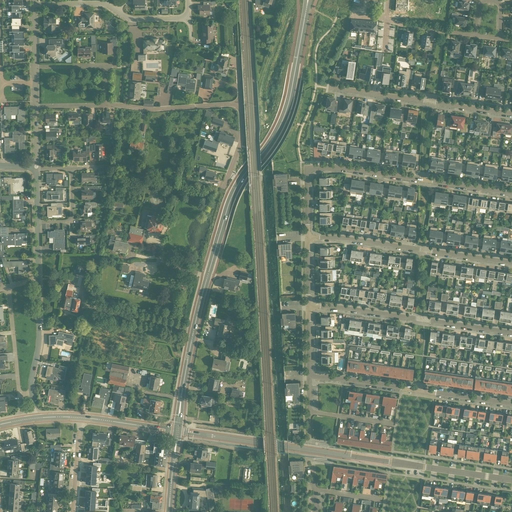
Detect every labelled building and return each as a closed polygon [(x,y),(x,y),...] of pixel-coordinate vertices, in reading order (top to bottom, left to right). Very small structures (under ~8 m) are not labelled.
[(23,0),(13,0),(14,2),(9,3),(9,6),(6,6),(6,7),(4,7),(4,9),(7,9),(19,9),(19,5),(24,5),(23,0)] [(137,0),(133,0),(133,3),(135,3),(135,10),(145,10),(145,7),(146,7),(146,6),(147,6),(147,5),(147,4),(146,4),(145,4),(145,3),(144,0),(137,0)] [(429,0),(395,0),(395,10),(407,11),(429,13),(429,0)] [(467,9),(468,8),(469,4),(468,4),(468,3),(465,3),(466,0),(464,0),(463,0),(459,0),(458,8),(459,8),(459,9),(463,10),(464,9),(467,9)] [(215,2),(211,2),(203,2),(203,5),(198,6),(198,9),(199,9),(199,15),(209,15),(209,6),(215,6),(215,2)] [(19,9),(7,9),(7,15),(12,14),(12,19),(22,18),(21,11),(19,12),(19,9)] [(87,23),(87,27),(94,27),(94,13),(85,13),(85,17),(78,18),(79,23),(87,23)] [(465,25),(466,22),(467,19),(466,19),(466,18),(458,17),(458,14),(452,13),(452,16),(456,17),(455,23),(460,24),(460,25),(464,26),(464,25),(465,25)] [(22,18),(12,19),(12,23),(7,23),(7,29),(9,29),(19,28),(19,26),(22,25),(22,18)] [(55,32),(55,26),(56,26),(56,18),(44,19),(44,27),(49,27),(49,33),(55,32)] [(351,19),(349,33),(356,33),(356,31),(359,31),(359,28),(360,19),(357,19),(351,19)] [(210,43),(210,39),(212,39),(212,26),(202,26),(202,36),(202,43),(210,43)] [(19,28),(9,29),(9,31),(9,35),(14,35),(14,39),(24,38),(24,31),(19,31),(19,28)] [(413,48),(414,40),(411,40),(412,33),(410,33),(410,32),(407,32),(405,32),(405,35),(403,34),(403,39),(404,39),(403,43),(407,43),(406,47),(413,48)] [(431,50),(432,43),(429,43),(430,36),(428,36),(428,35),(425,34),(425,35),(423,35),(423,37),(421,37),(421,42),(422,42),(421,45),(425,46),(424,49),(431,50)] [(24,38),(14,39),(14,43),(9,43),(9,49),(19,48),(19,45),(24,45),(24,38)] [(49,40),(49,45),(48,45),(45,49),(46,50),(46,55),(50,55),(50,56),(51,56),(52,58),(56,55),(56,52),(58,50),(57,49),(63,44),(63,39),(49,40)] [(117,39),(113,39),(111,40),(111,43),(103,43),(103,53),(113,53),(113,46),(117,46),(117,39)] [(143,49),(159,49),(159,51),(158,51),(158,52),(165,52),(165,51),(165,45),(165,44),(164,44),(164,41),(164,40),(158,40),(159,39),(151,39),(151,40),(152,40),(143,41),(143,49)] [(460,58),(461,52),(458,51),(459,42),(458,42),(458,41),(457,40),(454,40),(453,41),(452,41),(451,46),(450,46),(449,47),(449,49),(450,50),(450,51),(455,52),(454,58),(460,58)] [(477,51),(477,49),(476,49),(476,45),(475,44),(475,43),(472,43),(472,44),(470,44),(470,45),(466,45),(465,55),(466,55),(466,57),(470,57),(470,56),(474,57),(473,61),(479,62),(480,52),(477,51)] [(92,44),(92,47),(86,47),(86,48),(78,49),(78,56),(85,56),(85,57),(90,57),(90,52),(96,52),(96,44),(92,44)] [(497,59),(498,52),(494,51),(494,47),(484,46),(483,54),(493,55),(493,58),(497,59)] [(19,48),(9,49),(9,54),(15,54),(15,59),(24,58),(24,51),(19,51),(19,48)] [(511,59),(511,50),(507,49),(502,48),(501,56),(509,57),(508,59),(511,59)] [(217,60),(217,64),(220,65),(225,66),(228,57),(220,56),(219,61),(217,60)] [(347,74),(346,77),(352,78),(355,62),(349,61),(348,65),(342,64),(341,67),(338,66),(337,73),(343,74),(347,74)] [(227,67),(225,67),(225,66),(220,65),(217,64),(216,64),(215,71),(221,73),(220,75),(225,76),(226,74),(227,69),(226,69),(227,67)] [(193,66),(191,71),(203,73),(205,68),(204,68),(204,67),(196,65),(195,66),(193,66)] [(373,67),(367,66),(366,74),(359,73),(359,78),(364,79),(364,80),(369,80),(372,74),(375,74),(376,69),(373,69),(373,67)] [(379,77),(378,82),(386,83),(387,80),(390,80),(391,73),(388,72),(389,69),(380,67),(380,71),(376,70),(375,74),(375,77),(379,77)] [(402,86),(402,85),(404,86),(405,79),(409,79),(410,69),(406,69),(406,72),(399,71),(398,78),(397,77),(396,82),(398,83),(397,85),(398,85),(402,86)] [(423,88),(423,86),(425,87),(425,81),(424,81),(425,78),(421,77),(422,74),(415,73),(414,80),(417,81),(416,87),(419,88),(422,89),(422,88),(423,88)] [(179,74),(178,84),(186,85),(185,90),(194,91),(196,80),(190,79),(190,75),(179,74)] [(204,76),(203,88),(211,90),(213,77),(204,76)] [(450,86),(453,86),(454,79),(442,78),(441,85),(443,85),(443,91),(449,92),(450,86)] [(128,90),(140,91),(141,82),(129,81),(128,90)] [(461,95),(465,96),(467,83),(460,82),(457,81),(456,88),(459,89),(458,94),(461,94),(461,95)] [(467,83),(465,96),(470,96),(470,95),(472,96),(473,91),(476,91),(477,83),(474,82),(474,84),(467,83)] [(485,97),(492,99),(493,87),(489,87),(490,84),(483,83),(483,86),(482,91),(486,91),(485,97)] [(493,87),(492,99),(499,100),(500,93),(503,94),(504,86),(501,86),(500,88),(493,87)] [(139,99),(140,91),(128,90),(127,98),(139,99)] [(336,112),(337,106),(334,106),(335,98),(327,97),(327,99),(325,99),(324,105),(326,106),(326,108),(330,108),(330,111),(336,112)] [(346,113),(346,110),(350,111),(352,101),(350,100),(350,99),(347,99),(347,100),(345,100),(344,106),(340,106),(339,112),(346,113)] [(367,115),(368,106),(365,105),(365,103),(358,102),(357,112),(363,113),(363,115),(367,115)] [(383,112),(384,110),(385,110),(385,106),(375,104),(374,111),(374,113),(376,114),(380,115),(380,112),(383,112)] [(21,122),(24,122),(24,109),(18,109),(18,110),(10,110),(10,107),(4,107),(5,114),(6,114),(6,119),(11,119),(11,115),(18,115),(18,122),(21,122)] [(403,122),(404,114),(400,113),(401,109),(398,109),(398,108),(392,107),(392,108),(391,108),(390,117),(396,118),(396,121),(403,122)] [(408,109),(407,121),(416,122),(418,111),(408,109)] [(73,124),(78,124),(81,124),(81,117),(78,117),(78,113),(68,114),(69,120),(73,120),(73,124)] [(92,113),(84,113),(84,124),(92,124),(92,125),(96,125),(96,119),(92,119),(92,113)] [(105,115),(99,115),(99,121),(103,121),(103,122),(110,122),(110,113),(105,113),(105,115)] [(442,126),(445,126),(446,119),(443,118),(444,114),(438,113),(436,127),(442,128),(442,126)] [(55,125),(55,122),(56,122),(56,114),(46,114),(46,122),(48,122),(48,125),(55,125)] [(450,126),(457,127),(458,116),(455,116),(451,115),(450,120),(447,120),(446,127),(449,128),(450,126)] [(464,117),(458,116),(457,127),(461,128),(460,132),(466,133),(467,124),(464,123),(464,117)] [(225,121),(213,117),(211,123),(223,126),(225,121)] [(474,130),(480,131),(481,120),(477,119),(476,120),(474,120),(473,123),(470,123),(469,132),(474,133),(474,130)] [(486,121),(481,120),(480,131),(483,132),(483,135),(490,136),(491,126),(488,125),(488,122),(486,122),(486,121)] [(496,132),(503,133),(505,123),(501,123),(501,124),(497,123),(496,127),(493,126),(492,136),(495,136),(496,132)] [(505,123),(503,133),(503,134),(511,135),(511,125),(508,125),(509,124),(505,123)] [(49,128),(50,131),(50,133),(46,133),(46,140),(57,140),(57,132),(59,132),(59,128),(49,128)] [(22,135),(22,131),(13,131),(13,135),(13,138),(4,138),(5,153),(14,153),(14,148),(9,148),(9,140),(13,140),(13,142),(19,142),(19,149),(25,149),(24,135),(22,135)] [(218,137),(233,141),(234,137),(219,132),(218,137)] [(231,146),(233,141),(218,137),(216,142),(231,146)] [(326,154),(327,149),(328,143),(328,140),(322,139),(321,142),(317,141),(317,148),(322,149),(321,153),(326,154)] [(131,140),(130,148),(142,150),(143,142),(131,140)] [(330,143),(328,143),(327,149),(331,150),(330,155),(335,155),(336,151),(336,144),(337,144),(337,141),(331,140),(330,143)] [(215,144),(207,141),(205,148),(213,151),(215,144)] [(339,145),(337,144),(336,144),(336,151),(340,151),(339,156),(344,157),(345,152),(344,152),(345,145),(346,146),(346,142),(340,142),(339,145)] [(53,161),(53,159),(54,159),(54,154),(55,154),(56,153),(56,151),(62,151),(62,145),(47,145),(47,150),(46,150),(47,159),(50,159),(50,161),(51,162),(52,162),(53,161)] [(92,151),(96,151),(96,159),(102,159),(102,146),(96,146),(96,145),(92,145),(92,151)] [(350,146),(346,146),(345,145),(344,152),(345,152),(349,153),(348,157),(354,158),(356,146),(350,145),(350,146)] [(356,146),(354,158),(360,159),(361,156),(364,156),(365,150),(362,150),(362,149),(356,148),(356,146)] [(365,146),(365,150),(364,156),(367,157),(366,160),(372,161),(374,149),(373,150),(368,149),(369,147),(365,146)] [(86,148),(86,151),(73,151),(73,161),(87,160),(86,156),(89,156),(89,148),(86,148)] [(382,153),(380,153),(380,150),(374,149),(372,161),(378,162),(379,159),(382,159),(382,153)] [(383,152),(382,153),(382,159),(384,159),(384,162),(390,163),(392,150),(386,149),(385,152),(383,152)] [(392,150),(390,163),(396,164),(396,161),(399,162),(400,155),(397,155),(398,154),(392,153),(392,150)] [(404,153),(403,156),(400,155),(399,162),(402,162),(402,165),(408,166),(410,152),(409,153),(404,153)] [(410,152),(408,166),(414,167),(414,164),(417,164),(419,154),(416,154),(416,153),(410,152)] [(430,169),(436,170),(438,158),(437,158),(437,160),(431,159),(431,160),(428,160),(427,166),(430,166),(430,169)] [(444,159),(438,158),(436,170),(442,171),(442,168),(445,168),(446,162),(443,162),(444,159)] [(446,161),(446,162),(445,168),(448,169),(448,172),(454,173),(455,160),(455,161),(449,160),(449,162),(446,161)] [(461,161),(455,160),(454,173),(460,174),(460,171),(463,171),(464,165),(464,164),(461,163),(461,161)] [(467,165),(464,165),(463,171),(466,171),(465,174),(471,175),(473,164),(474,162),(467,161),(467,165)] [(479,165),(473,164),(471,175),(477,176),(478,173),(481,174),(482,168),(482,166),(479,166),(479,165)] [(484,168),(482,168),(481,174),(484,174),(483,177),(489,178),(491,165),(485,164),(484,168)] [(497,165),(491,165),(489,178),(495,179),(496,176),(499,176),(499,170),(497,170),(497,165)] [(502,171),(499,170),(499,176),(501,177),(501,180),(507,181),(509,167),(503,166),(502,171)] [(213,182),(214,179),(215,172),(207,171),(207,168),(200,167),(199,172),(206,174),(205,178),(209,178),(208,181),(213,182)] [(98,184),(97,175),(94,175),(94,173),(81,173),(82,184),(83,184),(83,181),(92,181),(92,184),(98,184)] [(57,184),(57,179),(63,179),(63,174),(55,174),(47,174),(47,183),(48,183),(48,186),(56,186),(56,184),(57,184)] [(281,191),(288,191),(287,174),(274,174),(274,180),(273,180),(273,185),(274,185),(274,186),(281,185),(281,191)] [(16,178),(16,179),(12,179),(12,178),(4,178),(4,183),(7,183),(7,185),(10,184),(10,194),(16,194),(16,192),(20,192),(21,192),(23,192),(23,186),(22,178),(16,178)] [(351,185),(347,184),(346,191),(350,191),(350,193),(356,194),(358,181),(352,180),(351,185)] [(358,181),(356,194),(362,195),(362,192),(366,192),(366,191),(367,185),(363,185),(364,182),(358,181)] [(370,186),(367,185),(366,191),(369,192),(369,193),(375,194),(376,183),(370,182),(370,186)] [(376,183),(375,194),(384,195),(385,194),(385,188),(382,187),(383,184),(376,183)] [(389,188),(385,188),(385,194),(388,194),(387,199),(393,200),(395,186),(389,185),(389,188)] [(86,190),(84,190),(81,190),(81,198),(92,198),(92,192),(95,192),(95,190),(98,190),(98,188),(102,188),(102,186),(86,186),(86,190)] [(395,186),(393,200),(399,200),(403,200),(403,197),(404,191),(401,190),(401,187),(395,186)] [(331,187),(325,187),(325,190),(319,191),(319,198),(331,197),(331,187)] [(46,199),(47,199),(47,200),(51,200),(63,200),(63,188),(56,188),(56,191),(47,191),(47,192),(46,192),(46,199)] [(403,197),(407,197),(406,201),(415,203),(417,192),(414,192),(414,189),(408,188),(408,191),(404,191),(403,197)] [(433,205),(440,206),(442,193),(435,192),(435,195),(432,195),(430,205),(433,206),(433,205)] [(448,194),(442,193),(440,206),(440,205),(446,206),(446,205),(449,205),(449,203),(450,196),(447,195),(448,194)] [(453,196),(450,196),(449,203),(452,204),(451,208),(457,209),(459,196),(454,195),(453,196)] [(464,209),(467,210),(469,198),(465,198),(466,196),(459,196),(457,209),(458,209),(458,207),(464,208),(464,209)] [(469,198),(467,210),(470,210),(471,207),(476,208),(476,211),(478,198),(469,197),(469,198)] [(487,200),(478,198),(476,211),(479,212),(480,208),(485,209),(487,200)] [(26,215),(26,209),(22,209),(22,205),(23,205),(23,199),(13,200),(13,210),(13,219),(22,219),(22,215),(26,215)] [(331,200),(325,200),(325,203),(319,204),(319,211),(330,210),(329,207),(332,207),(331,200)] [(496,201),(487,200),(485,209),(486,206),(489,207),(488,210),(494,210),(496,201)] [(504,202),(496,201),(494,210),(495,208),(498,208),(497,211),(503,212),(504,202)] [(92,212),(91,212),(91,207),(96,207),(96,206),(97,206),(97,202),(85,202),(85,205),(83,205),(83,209),(80,209),(80,216),(87,216),(87,217),(92,216),(92,212)] [(511,212),(511,203),(504,202),(503,212),(504,209),(506,210),(506,212),(511,213),(511,212)] [(52,216),(52,215),(62,215),(62,206),(63,206),(64,207),(65,207),(65,206),(66,205),(66,204),(66,203),(57,203),(57,206),(47,206),(48,216),(52,216)] [(332,223),(331,213),(325,213),(325,216),(319,216),(319,224),(332,223)] [(350,229),(351,225),(352,215),(346,214),(346,217),(343,217),(342,223),(346,224),(346,228),(350,229)] [(147,215),(146,219),(144,228),(149,229),(148,231),(153,232),(154,230),(160,231),(163,219),(161,219),(161,218),(147,215)] [(353,215),(352,215),(351,225),(355,225),(355,230),(359,230),(360,226),(361,216),(355,215),(355,218),(352,218),(353,215)] [(361,216),(360,226),(364,226),(363,231),(368,232),(369,227),(370,221),(361,219),(361,216)] [(91,219),(91,221),(81,221),(81,225),(81,231),(85,231),(85,229),(91,229),(91,223),(93,223),(93,219),(91,219)] [(381,222),(379,222),(378,228),(382,229),(381,234),(386,234),(387,229),(388,223),(388,220),(382,219),(381,222)] [(379,222),(370,221),(369,227),(373,228),(372,232),(377,233),(378,228),(379,222)] [(392,224),(388,223),(387,229),(391,230),(390,235),(396,236),(398,225),(392,225),(392,224)] [(407,224),(406,228),(405,234),(408,234),(408,237),(414,238),(416,225),(410,224),(407,224)] [(404,226),(398,225),(396,236),(402,237),(402,234),(405,234),(406,228),(403,228),(404,226)] [(127,241),(132,242),(136,227),(131,226),(127,241)] [(1,242),(1,243),(1,249),(1,258),(5,257),(5,251),(4,251),(4,250),(4,244),(14,244),(15,246),(22,246),(22,243),(26,243),(26,233),(14,234),(8,235),(8,227),(0,228),(0,230),(0,235),(1,236),(1,242)] [(136,227),(132,242),(141,244),(145,229),(136,227)] [(428,241),(434,241),(436,228),(430,227),(430,232),(427,231),(426,237),(429,238),(428,241)] [(437,228),(436,228),(434,241),(440,242),(441,239),(444,240),(445,234),(442,233),(442,232),(436,231),(437,228)] [(445,229),(445,234),(444,240),(447,240),(446,243),(452,244),(454,231),(445,229)] [(64,231),(63,231),(63,230),(54,230),(55,232),(48,232),(48,237),(54,237),(54,244),(53,244),(53,250),(60,250),(60,252),(66,252),(66,250),(64,250),(64,231)] [(460,232),(454,231),(452,244),(458,245),(459,242),(462,242),(462,236),(463,232),(460,232)] [(465,237),(462,236),(462,242),(464,243),(464,246),(470,247),(472,233),(471,236),(466,235),(465,237)] [(478,234),(472,233),(470,247),(476,248),(476,245),(479,245),(480,239),(477,239),(478,234)] [(76,244),(86,244),(92,244),(92,238),(94,238),(94,234),(83,235),(83,238),(76,238),(76,244)] [(120,252),(125,253),(126,248),(127,242),(121,241),(122,238),(111,235),(110,239),(109,244),(115,245),(114,249),(120,250),(120,252)] [(480,238),(480,239),(479,245),(482,245),(482,248),(488,249),(490,236),(484,235),(483,238),(480,238)] [(490,236),(488,249),(494,250),(494,247),(497,248),(498,242),(495,241),(495,240),(490,239),(490,236)] [(501,242),(498,242),(497,248),(500,248),(500,251),(506,252),(507,242),(501,241),(501,242)] [(285,258),(291,258),(291,244),(278,244),(278,250),(277,250),(277,255),(278,255),(279,256),(285,255),(285,258)] [(350,255),(347,254),(346,261),(349,262),(350,260),(356,261),(356,256),(355,256),(356,250),(351,249),(350,255)] [(356,256),(356,261),(361,261),(361,263),(364,264),(365,257),(362,256),(363,251),(356,250),(355,256),(356,256)] [(369,257),(365,257),(364,264),(368,264),(369,263),(374,264),(375,259),(374,259),(375,253),(370,252),(369,257)] [(375,259),(374,264),(380,264),(379,267),(383,268),(383,267),(384,260),(381,259),(381,254),(375,253),(374,259),(375,259)] [(388,260),(384,260),(383,267),(387,267),(387,265),(393,266),(393,269),(394,262),(393,262),(394,256),(389,255),(388,260)] [(333,260),(333,256),(326,257),(326,260),(320,260),(320,267),(330,267),(330,260),(333,260)] [(394,262),(393,269),(398,270),(399,269),(402,269),(403,262),(400,262),(400,257),(394,256),(393,262),(394,262)] [(6,262),(5,257),(1,258),(3,263),(3,266),(4,267),(8,267),(8,268),(11,268),(11,267),(18,267),(18,273),(23,273),(23,272),(27,272),(27,261),(6,262)] [(403,262),(402,269),(405,270),(404,271),(410,272),(412,258),(406,258),(406,263),(403,262)] [(435,274),(438,275),(440,268),(437,267),(437,262),(431,261),(430,272),(435,272),(435,274)] [(89,266),(78,263),(76,271),(87,274),(89,266)] [(443,268),(440,268),(438,275),(442,275),(441,276),(448,277),(449,270),(448,270),(449,264),(443,263),(443,268)] [(449,270),(448,277),(448,274),(453,275),(453,277),(456,277),(457,270),(454,270),(455,265),(449,264),(448,270),(449,270)] [(460,271),(457,270),(456,277),(460,278),(460,276),(466,277),(465,280),(466,273),(466,272),(466,266),(461,266),(460,271)] [(473,267),(466,266),(466,272),(466,273),(465,280),(471,281),(472,274),(475,275),(476,268),(473,268),(473,267)] [(476,268),(475,275),(475,281),(478,281),(479,278),(484,279),(486,269),(476,268)] [(332,280),(332,269),(326,270),(326,273),(320,273),(320,280),(332,280)] [(494,271),(486,269),(484,279),(485,276),(488,277),(487,279),(493,280),(494,271)] [(241,280),(251,283),(252,278),(247,277),(248,273),(241,271),(239,278),(242,278),(241,280)] [(357,275),(357,278),(369,279),(369,272),(355,271),(355,275),(357,275)] [(503,272),(494,271),(493,280),(502,281),(503,272)] [(148,281),(142,280),(143,274),(135,272),(132,288),(131,288),(130,289),(138,290),(139,290),(138,290),(138,287),(146,289),(146,290),(148,281)] [(511,274),(511,273),(503,272),(502,281),(502,279),(505,279),(505,282),(511,283),(511,274)] [(224,279),(222,287),(233,290),(234,284),(238,285),(239,281),(227,278),(226,279),(224,279)] [(334,286),(334,282),(326,282),(326,286),(320,286),(320,293),(321,293),(321,294),(324,294),(324,293),(331,293),(330,286),(334,286)] [(66,290),(62,307),(77,311),(80,299),(74,298),(74,296),(71,296),(72,291),(73,285),(68,284),(66,290)] [(349,299),(349,294),(351,285),(345,284),(344,287),(341,286),(340,293),(345,294),(344,298),(349,299)] [(351,285),(349,294),(354,295),(353,299),(358,300),(358,296),(358,295),(359,289),(350,288),(351,285)] [(362,289),(359,289),(358,295),(358,296),(362,296),(362,301),(367,301),(367,297),(368,287),(362,286),(362,289)] [(369,287),(368,287),(367,297),(371,297),(371,302),(375,303),(376,298),(377,291),(368,290),(369,287)] [(402,293),(396,292),(395,301),(396,301),(395,305),(400,306),(402,295),(405,295),(406,288),(403,288),(402,293)] [(406,288),(405,295),(408,296),(406,307),(412,308),(414,295),(409,294),(409,289),(406,288)] [(380,292),(377,291),(376,298),(380,299),(380,303),(384,304),(385,299),(386,290),(380,289),(380,292)] [(391,290),(386,290),(385,299),(389,300),(389,305),(395,305),(396,301),(395,301),(396,292),(391,291),(391,290)] [(427,310),(434,311),(435,307),(434,307),(435,298),(430,297),(430,292),(427,291),(426,298),(429,299),(427,310)] [(448,294),(445,294),(444,301),(447,301),(445,313),(452,314),(452,309),(451,309),(453,300),(447,300),(448,294)] [(452,309),(452,314),(457,315),(459,303),(462,303),(463,296),(459,296),(459,301),(453,300),(451,309),(452,309)] [(289,331),(296,330),(295,313),(282,313),(282,319),(281,319),(281,324),(282,324),(282,325),(289,325),(289,331)] [(349,324),(345,324),(344,331),(348,331),(348,329),(354,330),(355,326),(354,326),(355,320),(350,319),(349,324)] [(231,334),(227,333),(228,329),(232,330),(233,326),(221,323),(221,321),(215,320),(214,327),(219,328),(218,335),(231,338),(231,334)] [(355,326),(354,330),(360,331),(359,333),(363,333),(364,326),(361,326),(361,321),(355,320),(354,326),(355,326)] [(368,327),(364,326),(363,333),(367,334),(367,332),(373,333),(374,329),(373,328),(374,323),(369,322),(368,327)] [(374,329),(373,333),(378,334),(378,336),(382,336),(383,329),(379,329),(380,323),(374,323),(373,328),(374,329)] [(387,330),(383,329),(382,336),(386,337),(386,335),(392,336),(393,331),(392,331),(393,325),(387,325),(387,330)] [(393,331),(392,336),(397,337),(397,338),(400,339),(401,332),(398,331),(399,326),(393,325),(392,331),(393,331)] [(333,330),(333,326),(326,326),(326,330),(321,330),(321,337),(331,337),(331,330),(333,330)] [(401,332),(400,339),(400,340),(409,341),(411,328),(405,327),(404,332),(401,332)] [(434,344),(437,344),(438,337),(435,337),(436,332),(430,331),(429,341),(435,342),(434,344)] [(54,335),(51,336),(49,336),(49,345),(54,345),(54,344),(58,345),(58,344),(62,345),(64,339),(72,341),(73,335),(59,332),(58,337),(54,336),(54,335)] [(441,338),(438,337),(437,344),(441,345),(441,346),(446,347),(447,344),(448,340),(447,339),(447,333),(442,333),(441,338)] [(448,340),(447,344),(452,345),(452,348),(455,348),(455,347),(456,340),(453,340),(454,334),(447,333),(447,339),(448,340)] [(459,341),(456,340),(455,347),(459,348),(459,346),(465,347),(465,342),(464,342),(465,336),(460,335),(459,341)] [(472,337),(465,336),(464,342),(465,342),(465,347),(471,347),(471,344),(474,344),(475,338),(472,338),(472,337)] [(475,338),(474,344),(478,345),(477,348),(483,348),(484,339),(475,338)] [(333,343),(333,339),(327,339),(327,343),(321,343),(321,350),(331,350),(331,343),(333,343)] [(493,340),(484,339),(483,348),(484,346),(487,346),(486,349),(492,350),(493,340)] [(502,342),(493,340),(492,350),(493,347),(496,347),(495,350),(501,351),(502,342)] [(511,343),(502,342),(501,351),(510,352),(511,343)] [(334,363),(334,352),(327,352),(327,356),(321,356),(321,363),(334,363)] [(221,354),(220,360),(213,359),(212,367),(220,368),(220,369),(224,370),(226,361),(228,361),(229,355),(221,354)] [(110,372),(127,375),(129,367),(112,364),(110,372)] [(55,375),(55,376),(60,377),(61,371),(65,372),(66,367),(59,365),(58,368),(47,366),(45,376),(50,377),(51,374),(55,375)] [(125,386),(127,375),(110,372),(108,383),(125,386)] [(86,393),(86,396),(89,396),(90,388),(89,388),(92,375),(84,373),(81,387),(77,386),(76,392),(86,393)] [(157,389),(158,385),(160,378),(151,376),(149,388),(157,389)] [(219,392),(220,386),(218,385),(219,379),(210,378),(208,388),(216,389),(216,391),(219,392)] [(293,404),(300,403),(299,383),(286,383),(286,389),(285,389),(285,394),(286,394),(286,395),(293,394),(293,404)] [(101,407),(102,404),(106,405),(110,389),(102,387),(99,399),(95,398),(93,405),(101,407)] [(59,391),(50,389),(49,389),(48,395),(52,395),(50,402),(58,404),(59,399),(63,400),(64,391),(59,390),(59,391)] [(230,395),(241,397),(242,390),(231,389),(230,395)] [(349,409),(353,409),(355,392),(347,391),(345,402),(350,403),(349,409)] [(364,393),(355,392),(353,409),(356,410),(358,401),(363,401),(364,393)] [(372,395),(364,393),(363,401),(368,402),(366,411),(370,412),(372,395)] [(124,407),(126,407),(127,403),(125,403),(126,397),(114,394),(113,400),(118,402),(116,409),(123,410),(124,407)] [(381,396),(372,395),(370,412),(373,412),(375,403),(380,404),(381,396)] [(202,403),(201,405),(207,406),(207,404),(209,404),(208,406),(211,406),(212,400),(214,400),(214,397),(202,396),(202,398),(201,398),(200,399),(200,401),(201,402),(201,403),(202,403)] [(389,397),(381,396),(380,404),(385,405),(383,414),(387,414),(389,397)] [(398,398),(389,397),(387,414),(390,415),(392,406),(397,406),(398,398)] [(157,411),(159,411),(161,401),(151,399),(151,400),(144,398),(143,404),(150,405),(149,410),(152,410),(151,413),(156,414),(157,411)] [(434,414),(442,416),(444,405),(435,404),(434,414)] [(453,406),(444,405),(442,416),(451,417),(453,406)] [(461,408),(453,406),(451,417),(460,418),(461,408)] [(470,409),(461,408),(460,418),(468,420),(470,409)] [(478,410),(470,409),(468,420),(477,421),(478,410)] [(487,412),(478,410),(477,421),(486,422),(487,412)] [(496,413),(487,412),(486,422),(494,423),(496,413)] [(504,414),(496,413),(494,423),(503,425),(504,414)] [(511,422),(511,415),(504,414),(503,425),(511,426),(511,422)] [(337,442),(348,444),(349,436),(343,435),(343,436),(341,435),(342,428),(339,427),(337,442)] [(46,429),(46,437),(60,436),(60,428),(46,429)] [(350,429),(349,436),(348,444),(358,445),(359,437),(354,436),(354,437),(352,437),(353,429),(350,429)] [(360,430),(359,437),(358,445),(369,447),(370,439),(365,438),(364,439),(363,439),(364,431),(360,430)] [(33,441),(32,438),(34,438),(34,434),(32,434),(31,431),(24,432),(26,443),(33,441)] [(371,432),(370,439),(369,447),(380,448),(381,440),(375,440),(373,440),(374,432),(371,432)] [(92,441),(92,446),(97,447),(97,442),(105,443),(105,444),(108,445),(109,439),(106,438),(106,434),(93,433),(92,441)] [(381,440),(380,448),(390,450),(392,442),(386,441),(386,442),(384,442),(385,434),(382,434),(381,440)] [(130,449),(136,450),(136,449),(137,450),(137,448),(140,449),(139,453),(144,453),(145,445),(137,444),(137,441),(134,440),(135,437),(127,436),(127,437),(120,436),(119,444),(130,446),(130,449)] [(22,452),(21,450),(20,443),(17,444),(17,440),(4,442),(5,450),(18,447),(18,448),(16,449),(17,453),(22,452)] [(428,450),(437,452),(439,441),(430,440),(428,450)] [(447,442),(439,441),(437,452),(446,453),(447,442)] [(456,444),(447,442),(446,453),(454,454),(456,444)] [(161,452),(167,452),(168,445),(158,444),(155,443),(153,455),(155,455),(156,455),(156,452),(161,453),(161,452)] [(465,445),(456,444),(454,454),(463,456),(465,445)] [(473,446),(465,445),(463,456),(472,457),(473,446)] [(98,447),(97,447),(92,446),(89,446),(88,459),(97,460),(97,459),(98,459),(98,463),(112,464),(113,459),(100,458),(100,454),(97,454),(98,447)] [(482,448),(473,446),(472,457),(480,458),(482,448)] [(56,458),(65,459),(65,452),(60,452),(60,448),(51,448),(51,451),(52,451),(52,454),(54,454),(56,455),(56,458)] [(142,462),(144,453),(139,453),(140,449),(137,448),(137,450),(136,449),(136,450),(134,461),(142,462)] [(490,449),(482,448),(480,458),(489,459),(490,449)] [(197,460),(209,461),(210,455),(206,454),(206,450),(198,449),(195,449),(194,455),(198,456),(197,460)] [(499,450),(490,449),(489,459),(497,461),(499,450)] [(499,450),(497,461),(506,462),(508,451),(499,450)] [(165,466),(167,452),(161,452),(161,453),(156,452),(156,455),(155,455),(154,465),(154,467),(158,467),(158,466),(165,466)] [(8,466),(19,467),(19,457),(11,456),(11,460),(8,459),(8,466)] [(50,461),(50,468),(59,469),(59,465),(64,465),(65,459),(56,458),(53,458),(53,461),(50,461)] [(297,478),(304,478),(303,460),(290,461),(290,466),(289,467),(289,472),(290,471),(290,473),(297,472),(297,478)] [(188,470),(188,471),(200,472),(200,468),(204,468),(204,464),(191,463),(191,466),(189,466),(188,467),(189,467),(189,470),(188,470)] [(18,478),(19,467),(8,466),(7,473),(10,473),(10,477),(18,478)] [(337,477),(342,478),(343,476),(344,468),(333,466),(331,481),(334,482),(336,474),(337,474),(337,477)] [(50,478),(54,478),(63,479),(64,472),(59,472),(59,469),(50,468),(49,468),(49,475),(50,475),(50,478)] [(355,469),(344,468),(343,476),(342,478),(342,483),(345,483),(346,475),(348,476),(348,477),(353,477),(355,469)] [(365,471),(355,469),(353,477),(352,484),(356,485),(357,477),(359,477),(359,478),(364,479),(365,471)] [(376,473),(365,471),(364,479),(363,486),(367,486),(368,479),(369,479),(369,480),(375,481),(376,473)] [(375,481),(374,487),(377,488),(378,480),(380,480),(380,481),(386,482),(387,474),(376,473),(375,481)] [(150,482),(150,486),(156,487),(156,486),(157,487),(157,482),(156,482),(157,475),(146,475),(146,481),(150,482)] [(62,486),(63,479),(54,478),(54,482),(49,481),(48,488),(51,488),(57,489),(58,486),(62,486)] [(10,490),(19,491),(19,487),(21,487),(24,488),(25,481),(14,480),(13,483),(10,483),(10,490)] [(422,495),(431,496),(432,486),(423,485),(422,495)] [(192,488),(191,493),(191,497),(190,497),(189,501),(190,502),(190,508),(199,509),(200,497),(207,497),(209,510),(216,508),(211,486),(205,487),(205,489),(192,488)] [(441,487),(432,486),(431,496),(439,498),(441,487)] [(449,488),(441,487),(439,498),(448,499),(449,488)] [(458,490),(449,488),(448,499),(456,500),(458,490)] [(48,500),(57,500),(58,494),(53,493),(53,490),(47,489),(47,496),(49,496),(48,500)] [(467,491),(458,490),(456,500),(465,502),(467,491)] [(475,492),(467,491),(465,502),(474,503),(475,492)] [(484,493),(475,492),(474,503),(482,504),(484,493)] [(492,495),(484,493),(482,504),(491,505),(492,495)] [(492,495),(491,505),(500,507),(501,496),(492,495)] [(161,509),(162,502),(150,501),(150,504),(149,503),(149,505),(148,508),(161,509)] [(328,511),(337,511),(339,502),(336,502),(334,511),(329,510),(328,511)]
